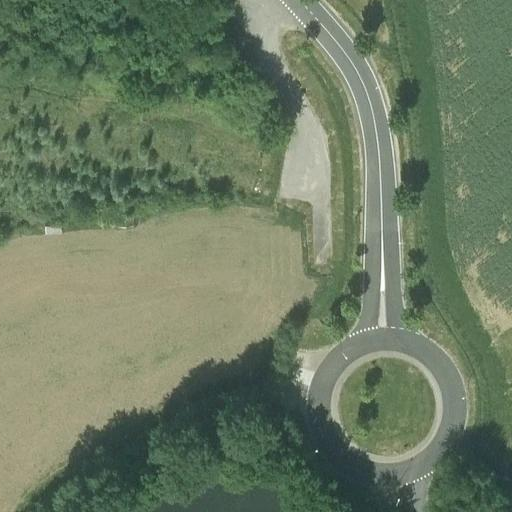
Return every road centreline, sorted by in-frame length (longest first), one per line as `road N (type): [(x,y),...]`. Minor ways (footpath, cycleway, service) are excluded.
road 1 (tertiary): [(382,253),(366,80),(303,0)]
road 2 (tertiary): [(364,343),(331,366),(322,383),(321,429),(350,465),(372,473),(413,469)]
road 3 (tertiary): [(413,469),(446,438),(453,402),(438,364),(404,342)]
